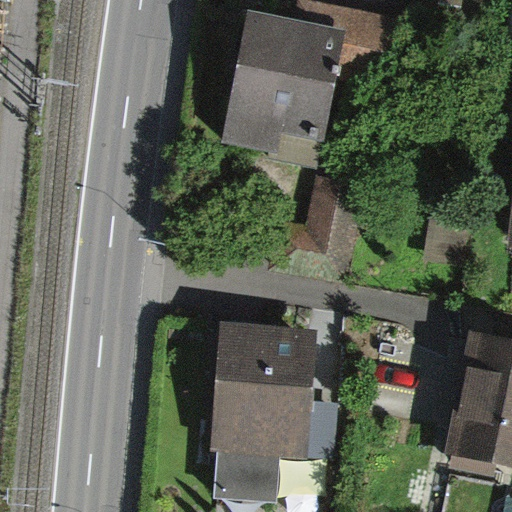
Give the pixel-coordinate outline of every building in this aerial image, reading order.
[(493,27),(498,0),(412,0),(410,11),(493,27)] [(200,138),(313,161),(331,71),(374,79),(385,24),(342,15),(337,38),(224,15),(200,138)] [(339,280),(355,187),(312,180),(303,235),(272,230),(265,268),(339,280)] [(470,219),(431,214),(425,258),(464,263),(470,219)] [(310,455),(318,334),(222,327),(210,494),(269,498),(272,453),(310,455)] [(450,453),(511,464),(511,342),(472,335),(450,453)]
